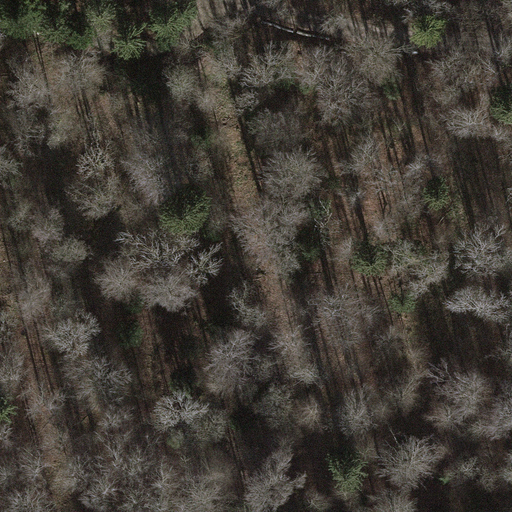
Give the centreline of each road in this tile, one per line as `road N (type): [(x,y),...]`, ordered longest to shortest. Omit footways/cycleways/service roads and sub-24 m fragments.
road 1 (track): [(511,45),(362,31),(240,0)]
road 2 (track): [(0,19),(153,48),(191,33),(209,0)]
